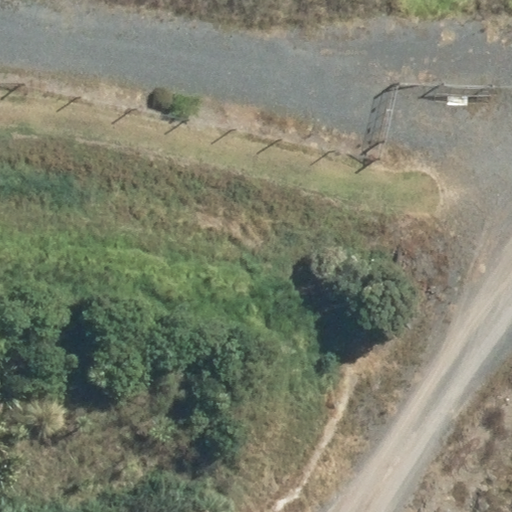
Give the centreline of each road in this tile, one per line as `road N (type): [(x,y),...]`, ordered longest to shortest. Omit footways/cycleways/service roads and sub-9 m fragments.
road 1 (track): [(511,133),(0,41)]
road 2 (track): [(511,310),(427,419),(373,511)]
